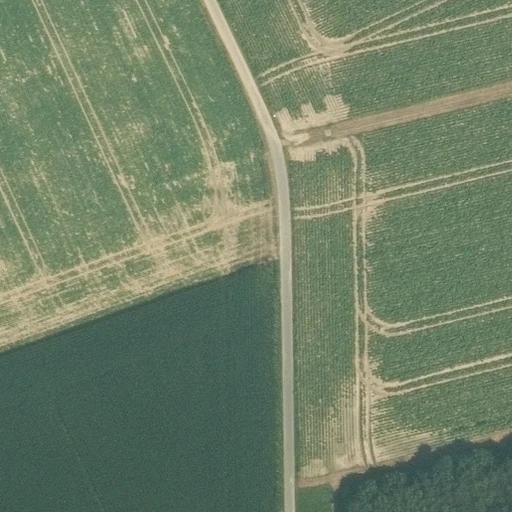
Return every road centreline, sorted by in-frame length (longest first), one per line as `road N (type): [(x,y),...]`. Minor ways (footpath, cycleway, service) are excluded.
road 1 (track): [(289,511),(279,147),(209,0)]
road 2 (track): [(511,90),(279,147)]
